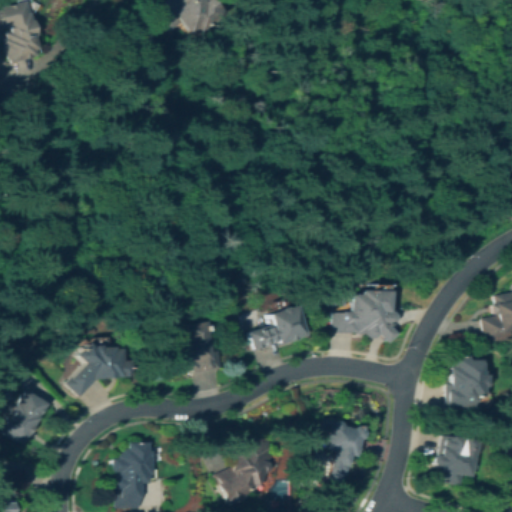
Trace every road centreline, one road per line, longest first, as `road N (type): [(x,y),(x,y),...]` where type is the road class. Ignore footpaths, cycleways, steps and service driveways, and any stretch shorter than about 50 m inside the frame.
road 1 (residential): [(57,511),(71,449),(122,411),(210,408),(310,367),(406,380)]
road 2 (residential): [(435,312),(406,380),(397,449),(374,511)]
